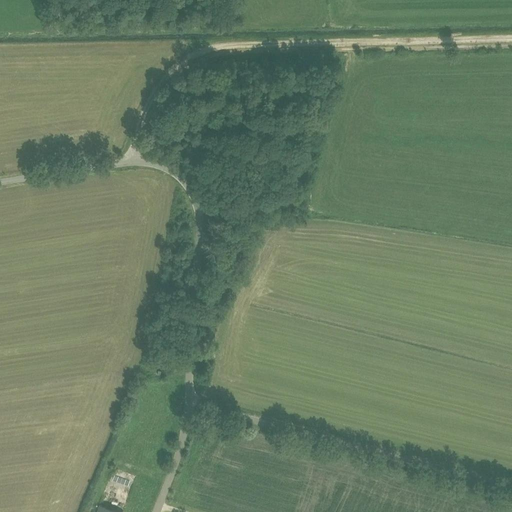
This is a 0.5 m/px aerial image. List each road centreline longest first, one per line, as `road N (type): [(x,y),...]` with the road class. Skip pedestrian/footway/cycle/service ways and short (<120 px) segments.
road 1 (unclassified): [(0,181),(134,160),(170,168),(188,183),(199,234),(186,404)]
road 2 (track): [(511,40),(212,47),(163,82),(137,134)]
road 3 (unclassified): [(511,484),(186,404)]
